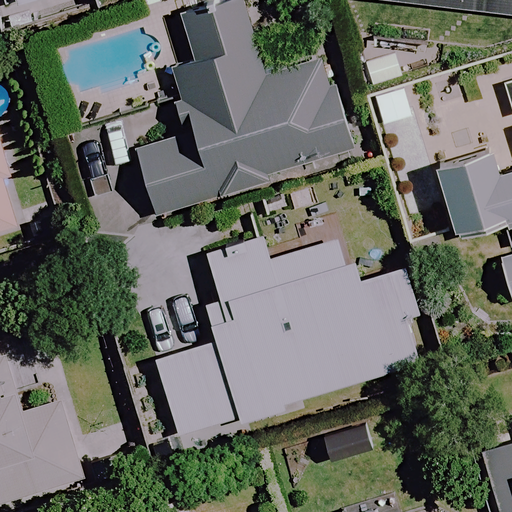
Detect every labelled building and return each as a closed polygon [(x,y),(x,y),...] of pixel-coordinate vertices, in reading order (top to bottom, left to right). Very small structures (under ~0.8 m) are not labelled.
[(270,76),(246,0),(243,0),(165,24),(197,129),(140,146),(160,212),(356,153),(328,59),(270,76)] [(511,0),(381,0),(511,14),(511,0)] [(0,233),(23,227),(0,136),(0,233)] [(511,167),(494,172),(489,155),(442,167),(458,233),(495,224),(511,291),(511,167)] [(272,258),(266,236),(210,252),(223,300),(210,304),(220,340),(161,356),(183,433),(423,366),(410,316),(419,313),(406,267),(359,280),(347,237),(272,258)] [(0,354),(0,503),(82,480),(59,400),(25,410),(9,352),(0,354)] [(511,511),(511,414),(474,426),(500,511),(511,511)]
